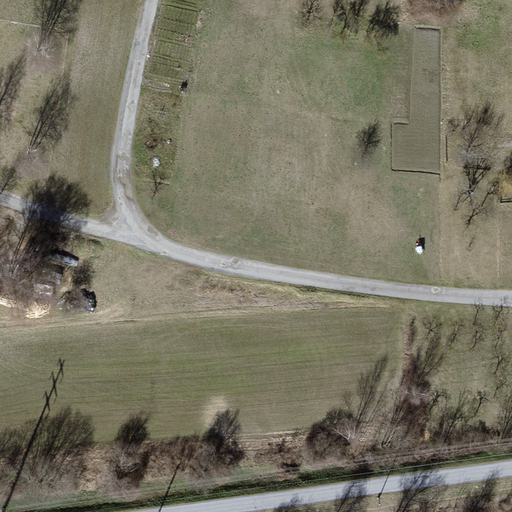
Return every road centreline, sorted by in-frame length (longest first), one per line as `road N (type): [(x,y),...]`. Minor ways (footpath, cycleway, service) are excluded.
road 1 (unclassified): [(511,298),(319,280),(128,237)]
road 2 (unclassified): [(240,511),(511,476)]
road 3 (unclassified): [(128,237),(122,148),(149,0)]
road 4 (residential): [(128,237),(0,195)]
